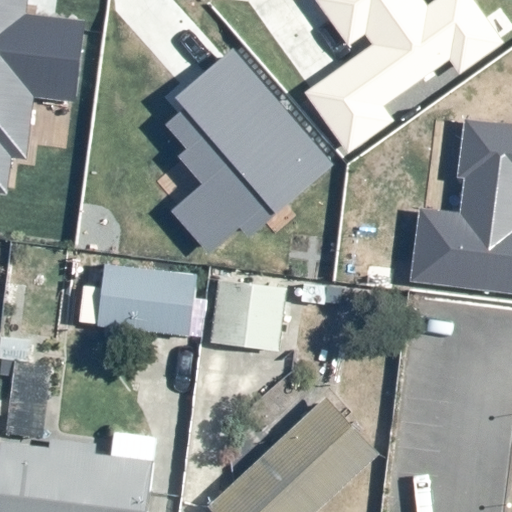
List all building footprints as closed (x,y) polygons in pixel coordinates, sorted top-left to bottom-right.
[(211,277),(198,276),(104,266),(98,326),(117,328),(205,337),(211,277)] [(282,284),(215,281),(212,346),(279,349),(282,284)] [(44,337),(0,332),(0,362),(11,363),(4,433),(47,437),(55,366),(41,364),(44,337)] [(316,511),(380,452),(325,395),(208,506),(213,511),(316,511)] [(54,438),(53,451),(0,445),(0,511),(145,511),(154,437),(113,432),(112,444),(54,438)]
